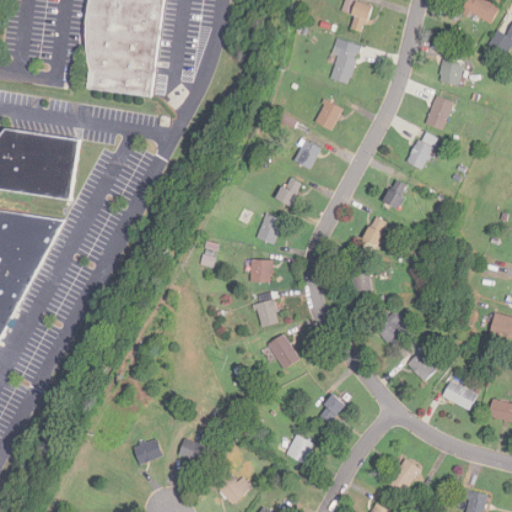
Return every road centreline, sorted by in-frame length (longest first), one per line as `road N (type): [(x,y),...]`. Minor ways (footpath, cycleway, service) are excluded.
road 1 (residential): [(420,0),(390,108),(317,246),(315,298),(333,335),(411,423),(453,448),(511,463)]
road 2 (residential): [(397,411),(368,441),(326,511)]
